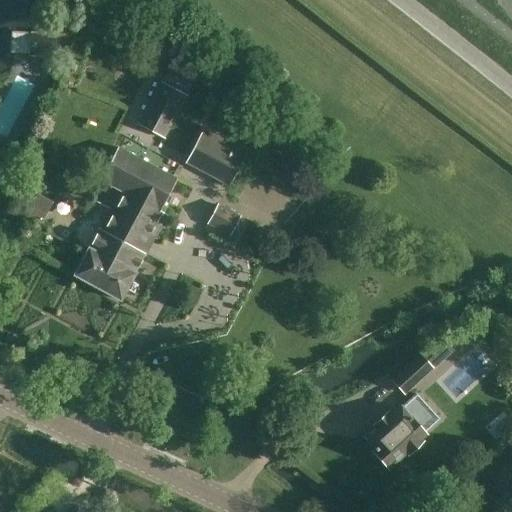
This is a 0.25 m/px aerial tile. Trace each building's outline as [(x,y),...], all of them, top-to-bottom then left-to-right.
[(73,37),(77,25),(51,23),(50,33),(33,32),(32,56),(54,57),(55,36),(73,37)] [(164,139),(177,115),(187,96),(160,82),(137,125),(164,139)] [(249,150),(204,126),(184,164),(228,188),(249,150)] [(134,297),(141,285),(132,280),(166,216),(158,212),(176,179),(118,148),(103,177),(100,179),(90,198),(110,209),(74,276),(120,300),(125,292),(134,297)] [(40,223),(51,202),(35,193),(24,215),(40,223)] [(241,216),(217,204),(207,225),(223,233),(221,237),(232,243),(237,233),(233,231),(241,216)] [(418,354),(390,379),(403,393),(431,368),(418,354)] [(440,419),(418,394),(392,418),(388,413),(373,427),(375,429),(365,438),(376,450),(373,453),(387,468),(405,452),(408,455),(422,442),(420,439),(425,434),(434,425),(440,419)] [(511,462),(488,477),(504,501),(511,495),(511,462)]
